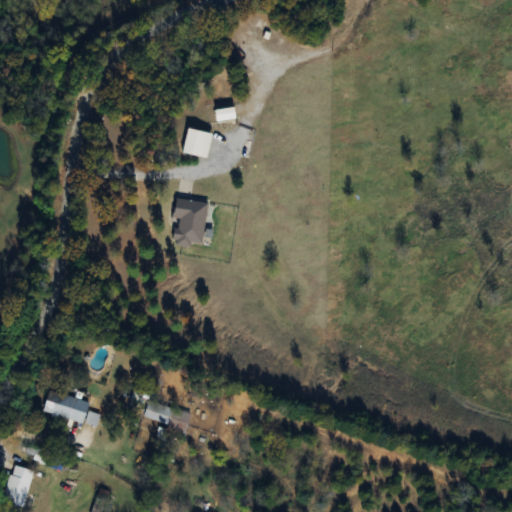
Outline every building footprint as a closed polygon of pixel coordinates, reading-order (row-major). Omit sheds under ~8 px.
[(181,152),(205,157),(211,133),(186,127),(181,152)] [(201,246),(206,201),(174,198),(172,217),(176,218),(173,243),(201,246)] [(82,422),(87,401),(47,391),(42,412),(82,422)] [(142,419),(183,431),(189,413),(148,400),(142,419)] [(97,416),(89,413),(85,423),(94,426),(97,416)] [(3,503),(24,506),(30,470),(9,466),(3,503)] [(89,511),(99,511),(105,496),(97,493),(89,511)]
